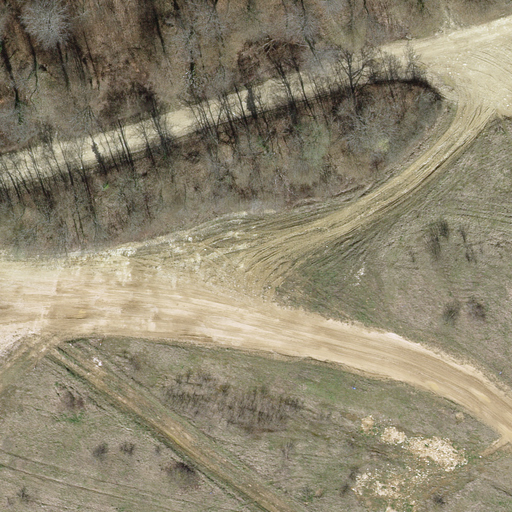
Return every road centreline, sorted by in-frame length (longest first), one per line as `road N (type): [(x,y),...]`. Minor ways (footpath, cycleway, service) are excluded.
road 1 (track): [(511,421),(460,384),(379,353),(275,329),(0,289)]
road 2 (track): [(511,27),(376,71),(0,167)]
road 3 (track): [(511,29),(465,126),(382,195),(261,249),(90,303)]
